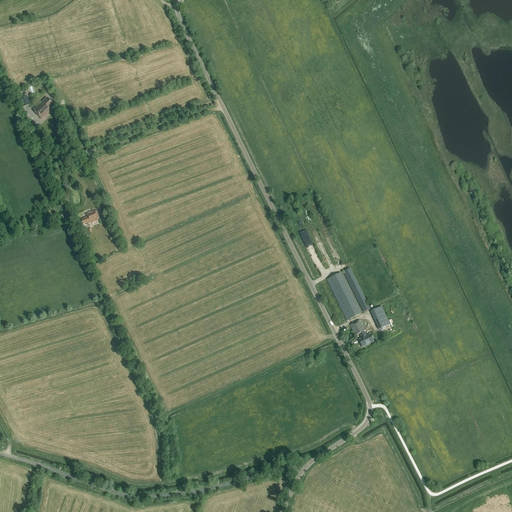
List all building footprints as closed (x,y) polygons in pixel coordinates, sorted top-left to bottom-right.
[(30,105),(28,97),(20,99),(22,107),(30,105)] [(55,105),(47,98),(33,111),(42,120),(51,112),(49,110),(55,105)] [(86,225),(89,224),(89,223),(90,222),(91,223),(99,220),(95,210),(85,214),(86,217),(83,218),(84,220),(81,221),(83,225),(86,224),(86,225)] [(343,272),(359,304),(364,313),(370,310),(350,269),(343,272)] [(362,314),(341,273),(327,280),(348,321),(362,314)] [(390,325),(382,307),(370,312),(379,330),(390,325)] [(360,334),(364,332),(365,332),(360,321),(350,326),(355,337),(360,334)] [(364,332),(360,334),(363,339),(359,341),(362,348),(373,342),(370,335),(366,337),(364,332)]
